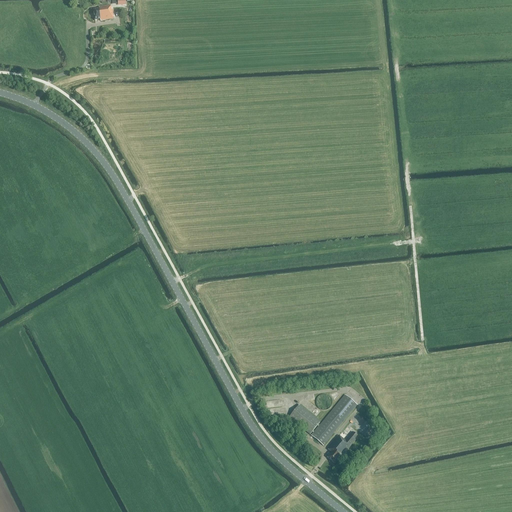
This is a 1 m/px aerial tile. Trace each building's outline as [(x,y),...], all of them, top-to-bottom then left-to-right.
[(111,10),(110,6),(98,8),(99,9),(93,10),(94,21),(100,20),(100,21),(113,19),(112,10),(111,10)] [(323,446),(357,405),(345,395),(311,436),(323,446)] [(324,411),(325,411),(326,410),(328,410),(329,409),(330,408),(331,406),(332,405),(332,404),(332,403),(332,401),(332,400),(331,399),(330,398),(330,397),(329,396),(328,395),(326,395),(325,395),(324,395),(323,395),(321,395),(320,395),(319,396),(318,397),(317,398),(317,399),(316,400),(316,401),(316,403),(316,404),(316,405),(317,406),(317,408),(318,408),(319,409),(320,410),(321,410),(323,411),(324,411)] [(310,435),(320,422),(299,405),(289,417),(310,435)] [(372,443),(379,433),(371,426),(363,436),(372,443)] [(308,436),(304,432),(299,437),(303,441),(308,436)] [(331,453),(327,458),(334,464),(338,459),(339,460),(358,437),(352,432),(350,435),(345,441),(339,436),(328,450),(331,453)]
